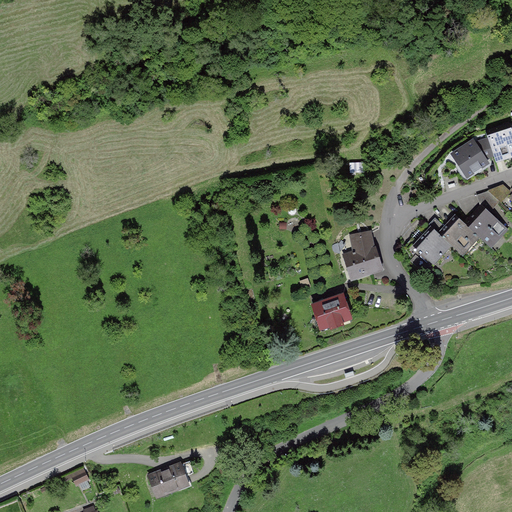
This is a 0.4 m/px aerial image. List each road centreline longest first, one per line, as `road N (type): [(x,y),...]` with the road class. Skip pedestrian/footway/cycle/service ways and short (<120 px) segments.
road 1 (secondary): [(434,323),(175,408),(0,484)]
road 2 (residential): [(230,511),(250,476),(280,451),(426,372),(438,344),(434,323)]
road 3 (residential): [(434,323),(394,266),(395,228),(418,209),(511,174)]
road 4 (track): [(391,236),(394,198),(411,167),(511,85)]
